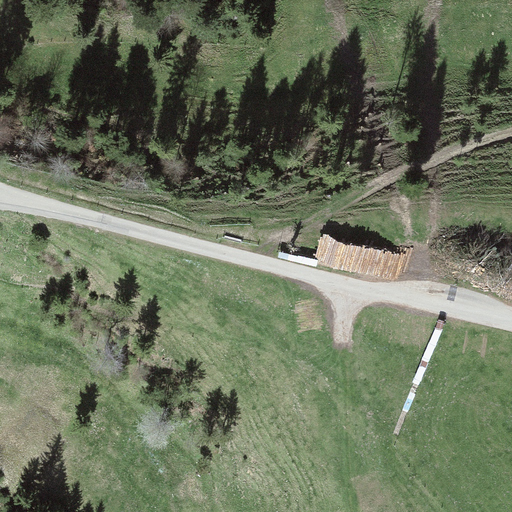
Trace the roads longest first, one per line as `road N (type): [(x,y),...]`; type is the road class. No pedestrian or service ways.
road 1 (unclassified): [(0,201),(511,322)]
road 2 (track): [(341,283),(354,511)]
